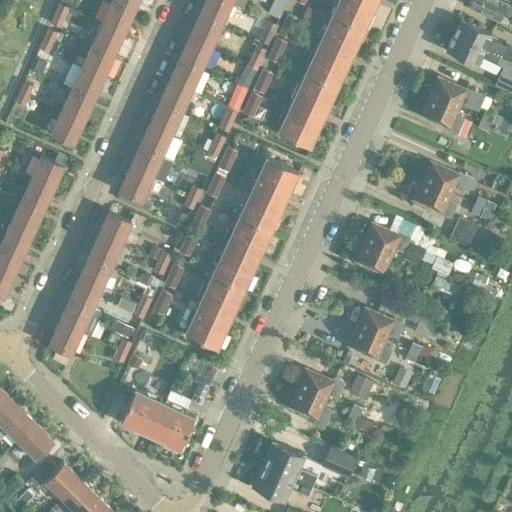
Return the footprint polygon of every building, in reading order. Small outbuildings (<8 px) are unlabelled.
[(134,7),(119,0),(109,0),(99,23),(122,33),(134,7)] [(203,0),(198,13),(220,24),(230,1),(228,0),(203,0)] [(285,0),(271,0),(270,3),(282,9),(285,0)] [(364,27),(376,0),(336,0),(331,12),(364,27)] [(511,4),(503,0),(468,0),(467,3),(498,18),(502,10),(511,14),(511,4)] [(301,18),(309,22),(317,5),(308,1),(301,18)] [(59,2),(55,12),(63,15),(68,6),(59,2)] [(51,21),(59,25),(63,15),(55,12),(51,21)] [(282,22),(293,27),(297,16),(287,12),(282,22)] [(336,86),(337,84),(364,27),(331,12),(304,71),(336,86)] [(220,24),(198,13),(189,34),(211,44),(220,24)] [(266,18),(262,28),(272,33),(277,23),(266,18)] [(511,47),(490,37),(492,33),(460,18),(453,33),(511,60),(511,47)] [(278,32),(288,37),(293,27),(282,22),(278,32)] [(122,33),(99,23),(91,41),(114,52),(122,33)] [(48,27),(44,37),(52,40),(57,31),(48,27)] [(257,39),(268,43),(272,33),(262,28),(257,39)] [(291,39),(307,46),(311,38),(295,31),(291,39)] [(511,60),(453,33),(446,48),(477,63),(481,55),(502,65),(502,67),(511,71),(511,60)] [(211,44),(189,34),(179,55),(201,65),(211,44)] [(282,50),(286,40),(276,36),(272,46),(282,50)] [(39,46),(48,50),(52,40),(44,37),(39,46)] [(114,52),(91,41),(90,43),(81,38),(75,50),(85,54),(80,64),(103,74),(114,52)] [(256,68),(265,47),(255,42),(246,63),(255,67),(256,68)] [(267,55),(277,60),(282,50),(272,46),(267,55)] [(201,65),(179,55),(169,77),(191,87),(201,65)] [(236,84),(245,88),(255,67),(246,63),(236,84)] [(103,74),(80,64),(71,84),(94,94),(103,74)] [(268,81),(272,71),(262,66),(257,76),(268,81)] [(309,144),(315,132),(336,86),(304,71),(277,129),(309,144)] [(253,86),(263,91),(268,81),(257,76),(253,86)] [(191,87),(169,77),(158,100),(181,110),(191,87)] [(473,91),(465,87),(464,89),(437,77),(429,94),(456,107),(458,100),(478,109),(484,96),(473,91)] [(19,90),(28,94),(32,85),(24,81),(19,90)] [(94,94),(71,84),(62,106),(84,116),(94,94)] [(236,84),(227,102),(236,107),(245,88),(236,84)] [(15,100),(23,104),(28,94),(19,90),(15,100)] [(257,104),(261,94),(251,90),(247,100),(257,104)] [(464,118),(453,113),(456,107),(429,94),(420,112),(447,124),(446,128),(457,133),(464,118)] [(149,121),(171,131),(181,110),(158,100),(149,121)] [(242,110),(252,114),(257,104),(247,100),(242,110)] [(217,125),(228,130),(236,109),(226,105),(217,125)] [(84,116),(62,106),(50,130),(73,141),(84,116)] [(483,110),(480,118),(490,122),(493,114),(483,110)] [(477,126),(486,130),(490,122),(480,118),(477,126)] [(139,142),(161,152),(171,131),(149,121),(139,142)] [(215,130),(212,137),(206,150),(216,155),(225,134),(215,130)] [(161,152),(139,142),(129,163),(152,173),(161,152)] [(232,159),(236,149),(226,145),(221,155),(232,159)] [(0,171),(5,174),(14,155),(2,149),(0,154),(0,171)] [(188,166),(207,174),(213,161),(194,152),(188,166)] [(30,175),(53,185),(63,163),(40,153),(30,175)] [(217,165),(227,169),(232,159),(221,155),(217,165)] [(271,229),(278,213),(298,170),(265,155),(238,213),(271,229)] [(423,179),(450,191),(453,185),(462,190),(468,176),(459,172),(458,174),(431,161),(423,179)] [(152,173),(129,163),(118,187),(120,188),(117,195),(134,202),(137,196),(141,198),(152,173)] [(220,185),(224,175),(214,171),(209,180),(220,185)] [(53,185),(30,175),(20,197),(43,207),(53,185)] [(445,200),(450,191),(423,179),(414,197),(441,209),(440,212),(450,216),(455,205),(445,200)] [(205,190),(216,195),(220,185),(209,180),(205,190)] [(191,182),(187,192),(197,197),(201,187),(191,182)] [(182,202),(192,207),(197,197),(187,192),(182,202)] [(477,195),(474,201),(484,206),(487,199),(477,195)] [(43,207),(20,197),(12,216),(34,226),(43,207)] [(484,206),(474,201),(470,208),(480,213),(484,206)] [(205,218),(210,208),(200,203),(195,213),(205,218)] [(99,230),(122,240),(131,219),(109,209),(99,230)] [(190,223),(200,227),(205,218),(195,213),(190,223)] [(244,287),(245,285),(271,229),(238,213),(211,272),(244,287)] [(450,234),(469,243),(478,223),(459,214),(450,234)] [(34,226),(12,216),(1,239),(24,249),(34,226)] [(364,240),(391,253),(393,247),(402,251),(408,237),(399,233),(399,234),(372,222),(364,240)] [(194,244),(198,234),(188,229),(183,239),(194,244)] [(122,240),(99,230),(89,252),(111,262),(122,240)] [(24,249),(1,239),(1,240),(0,239),(0,266),(13,272),(24,249)] [(178,249),(189,254),(194,244),(183,239),(178,249)] [(388,259),(391,253),(364,240),(356,258),(382,271),(381,272),(390,276),(396,263),(388,259)] [(161,248),(157,258),(167,263),(171,253),(161,248)] [(111,262),(89,252),(79,275),(101,285),(111,262)] [(429,269),(437,272),(442,275),(450,260),(436,253),(432,262),(429,269)] [(152,268),(162,273),(167,263),(157,258),(152,268)] [(420,265),(429,269),(432,262),(423,258),(420,265)] [(179,276),(183,266),(173,261),(168,271),(179,276)] [(426,278),(429,269),(420,265),(416,274),(426,278)] [(13,272),(0,266),(0,293),(3,295),(13,272)] [(164,282),(174,286),(179,276),(168,271),(164,282)] [(216,346),(223,333),(244,287),(211,272),(184,331),(216,346)] [(455,282),(442,276),(436,273),(432,283),(451,292),(455,282)] [(101,285),(79,275),(69,296),(91,306),(101,285)] [(167,302),(171,292),(161,288),(156,298),(167,302)] [(141,292),(137,301),(147,306),(151,297),(141,292)] [(395,312),(400,302),(383,294),(379,305),(395,312)] [(121,295),(116,304),(124,308),(131,311),(136,302),(121,295)] [(91,306),(69,296),(59,318),(81,328),(91,306)] [(152,308),(162,312),(167,302),(156,298),(152,308)] [(147,306),(137,301),(132,312),(143,316),(147,306)] [(416,321),(421,311),(400,302),(395,312),(416,321)] [(356,324),(383,336),(385,332),(394,337),(401,323),(391,318),(390,320),(364,308),(356,324)] [(413,328),(434,337),(442,320),(421,311),(413,328)] [(48,342),(71,351),(81,328),(59,318),(48,342)] [(127,336),(132,327),(123,323),(119,332),(127,336)] [(383,336),(356,324),(349,341),(375,353),(374,355),(385,359),(391,345),(381,341),(383,336)] [(121,336),(117,345),(127,350),(131,340),(121,336)] [(407,348),(417,353),(421,344),(411,340),(407,348)] [(112,355),(122,360),(127,350),(117,345),(112,355)] [(414,361),(417,353),(407,348),(404,356),(414,361)] [(127,363),(137,367),(141,357),(132,353),(127,363)] [(393,371),(371,362),(367,372),(388,381),(393,371)] [(202,372),(211,376),(216,367),(207,363),(202,372)] [(298,386),(324,398),(327,392),(335,396),(343,380),(333,376),(332,380),(306,369),(298,386)] [(397,370),(392,381),(405,386),(410,375),(397,370)] [(198,381),(207,386),(211,376),(202,372),(198,381)] [(348,390),(365,398),(373,380),(356,372),(348,390)] [(203,395),(207,386),(198,381),(193,390),(203,395)] [(330,408),(321,404),(324,398),(298,386),(290,404),(316,416),(314,420),(323,424),(330,408)] [(0,420),(1,421),(18,404),(1,387),(0,388),(0,420)] [(179,447),(194,414),(135,387),(120,419),(179,447)] [(353,401),(349,410),(358,414),(362,405),(353,401)] [(18,439),(35,421),(18,404),(1,421),(18,439)] [(345,420),(354,423),(358,414),(349,410),(345,420)] [(35,421),(18,439),(35,455),(52,438),(35,421)] [(316,474),(298,466),(303,454),(273,441),(265,457),(267,458),(264,464),(311,485),(316,474)] [(321,463),(347,475),(355,457),(330,445),(321,463)] [(62,496),(81,477),(62,460),(57,465),(49,457),(32,475),(40,483),(45,478),(62,496)] [(289,486),(307,494),(311,485),(264,464),(261,470),(259,469),(252,485),(282,499),(289,486)] [(78,511),(80,511),(98,494),(81,477),(62,496),(78,511)] [(115,511),(98,494),(80,511),(115,511)]
